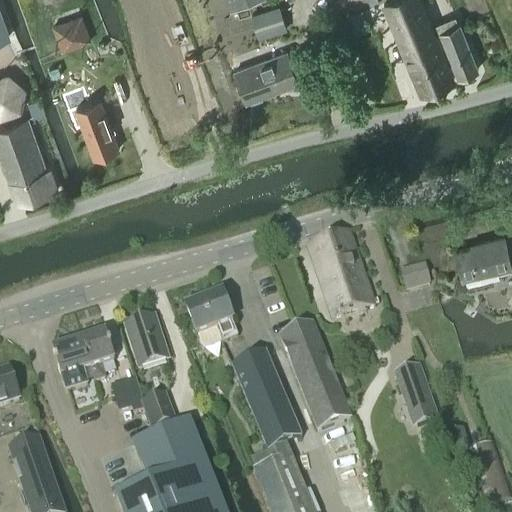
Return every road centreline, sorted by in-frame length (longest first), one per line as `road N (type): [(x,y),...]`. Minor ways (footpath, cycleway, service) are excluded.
road 1 (tertiary): [(0,319),(511,170)]
road 2 (unclassified): [(0,235),(511,91)]
road 3 (unknown): [(29,310),(110,511)]
